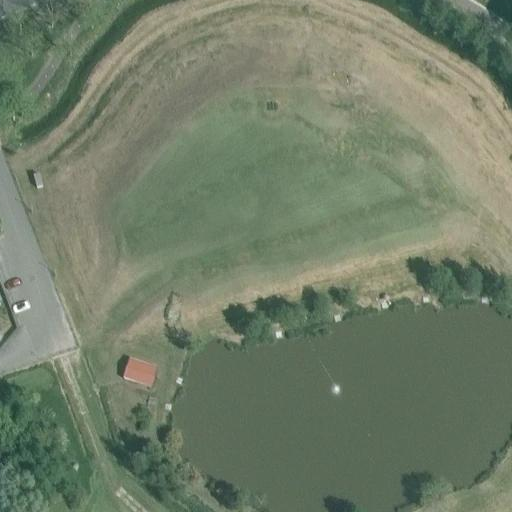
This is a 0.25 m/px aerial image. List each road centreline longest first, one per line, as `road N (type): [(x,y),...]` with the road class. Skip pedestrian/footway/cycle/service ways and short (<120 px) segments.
road 1 (unclassified): [(0,180),(58,340)]
road 2 (track): [(58,340),(114,491)]
